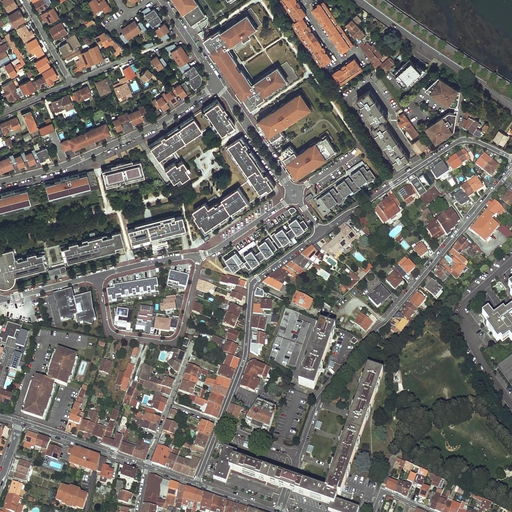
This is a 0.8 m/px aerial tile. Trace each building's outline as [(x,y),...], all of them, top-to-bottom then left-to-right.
[(0,0),(0,1),(0,2),(1,1),(8,14),(17,9),(16,6),(13,0),(0,0)] [(46,0),(39,0),(35,3),(40,10),(49,4),(46,0)] [(98,16),(112,8),(106,0),(88,0),(98,16)] [(174,0),(194,29),(208,20),(195,0),(174,0)] [(295,0),(280,0),(295,21),(291,24),(320,67),(330,60),(328,56),(326,57),(323,53),(321,54),(318,49),(319,47),(320,47),(316,42),(318,41),(314,35),(312,36),(309,31),(308,32),(307,33),(303,27),(305,26),(302,22),(304,20),(301,17),(305,14),(301,7),(299,7),(298,8),(297,9),(292,3),(294,2),(295,1),(295,0)] [(341,0),(337,0),(334,3),(343,13),(344,12),(347,16),(354,11),(351,8),(346,3),(345,4),(341,0)] [(352,45),(323,2),(312,10),(315,13),(316,12),(319,16),(320,16),(322,15),(325,21),(324,22),(323,22),(326,27),(324,28),(329,35),(331,33),(334,38),(335,38),(336,37),(340,42),(338,43),(337,43),(340,48),(339,49),(341,53),(352,45)] [(53,7),(44,13),(47,19),(50,23),(59,17),(53,7)] [(75,10),(81,16),(84,13),(77,7),(75,10)] [(155,9),(152,11),(149,7),(141,12),(144,16),(146,15),(154,27),(152,28),(154,31),(156,30),(161,37),(159,38),(161,42),(170,38),(167,33),(170,31),(165,24),(162,26),(160,23),(163,20),(155,9)] [(262,25),(251,8),(204,40),(207,44),(209,48),(207,49),(224,73),(225,72),(227,75),(229,78),(228,79),(249,111),(298,78),(287,62),(252,85),(241,69),(240,70),(237,65),(238,64),(227,48),(242,38),(244,41),(252,36),(250,33),(262,25)] [(18,9),(8,15),(14,26),(24,20),(18,9)] [(90,17),(84,21),(87,26),(95,21),(90,17)] [(141,21),(138,24),(136,20),(122,30),(124,33),(120,35),(125,43),(129,40),(128,38),(142,29),(143,31),(147,29),(141,21)] [(351,20),(344,25),(349,32),(356,25),(351,20)] [(61,22),(50,29),(56,39),(68,32),(61,22)] [(28,32),(25,24),(16,29),(18,32),(19,33),(22,32),(24,34),(21,36),(24,42),(27,40),(27,39),(34,35),(31,30),(28,32)] [(368,48),(370,46),(367,43),(364,45),(360,40),(359,40),(358,39),(364,33),(357,25),(356,25),(349,32),(356,43),(356,42),(363,52),(365,51),(368,48)] [(103,32),(110,42),(111,44),(113,43),(117,50),(115,52),(116,55),(125,48),(105,31),(103,32)] [(96,36),(98,39),(96,40),(97,43),(106,38),(109,43),(110,42),(103,32),(96,36)] [(8,33),(5,36),(7,40),(12,49),(16,47),(8,33)] [(66,39),(68,42),(65,43),(69,49),(63,52),(64,54),(79,46),(73,35),(66,39)] [(44,53),(35,38),(26,43),(32,53),(34,52),(37,58),(44,53)] [(12,49),(7,40),(1,44),(1,45),(0,45),(0,57),(6,54),(4,49),(8,47),(12,54),(7,57),(7,58),(4,60),(6,64),(17,58),(12,49)] [(90,40),(78,47),(80,51),(87,47),(88,50),(93,47),(90,42),(90,40)] [(65,43),(60,46),(63,52),(69,49),(65,43)] [(180,46),(177,48),(174,45),(165,48),(169,54),(171,53),(180,66),(178,67),(183,74),(184,73),(189,79),(187,81),(193,89),(197,87),(199,85),(200,83),(201,82),(201,80),(201,78),(200,77),(200,76),(198,73),(194,68),(193,66),(190,68),(186,62),(189,60),(186,55),(180,46)] [(377,55),(370,46),(368,48),(370,49),(366,53),(365,51),(363,52),(375,69),(389,58),(387,55),(384,58),(380,53),(377,55)] [(18,52),(16,47),(12,49),(17,58),(19,62),(20,63),(21,66),(22,65),(23,63),(17,53),(18,52)] [(78,47),(68,53),(70,58),(77,53),(81,62),(84,60),(80,51),(78,47)] [(50,65),(45,56),(35,62),(40,71),(50,65)] [(156,57),(150,61),(156,69),(162,65),(164,68),(168,66),(162,58),(159,61),(156,57)] [(19,62),(17,58),(6,64),(6,65),(5,66),(11,76),(16,73),(12,66),(19,62)] [(361,70),(353,59),(346,63),(346,66),(347,67),(347,68),(342,72),(341,70),(340,69),(338,69),(331,73),(338,84),(361,70)] [(388,59),(383,64),(387,69),(392,64),(388,59)] [(76,64),(77,68),(72,70),(74,74),(87,68),(84,61),(84,60),(81,62),(76,64)] [(403,61),(393,69),(386,75),(388,77),(396,71),(397,72),(406,65),(403,61)] [(422,63),(416,68),(419,71),(425,66),(422,63)] [(136,76),(129,66),(124,69),(128,76),(122,79),(122,81),(123,83),(113,87),(118,98),(125,95),(127,98),(131,96),(126,84),(131,82),(130,79),(136,76)] [(52,67),(42,72),(44,76),(48,83),(48,84),(53,81),(52,79),(57,76),(52,67)] [(25,73),(22,68),(17,71),(19,76),(25,73)] [(147,68),(139,77),(143,81),(147,76),(148,77),(150,75),(152,73),(147,68)] [(150,75),(159,84),(163,83),(152,73),(150,75)] [(48,83),(44,76),(35,80),(33,76),(29,78),(34,89),(38,87),(38,88),(48,83)] [(403,76),(397,83),(400,87),(407,81),(403,76)] [(108,77),(95,83),(100,95),(110,91),(107,85),(111,83),(108,77)] [(460,91),(439,77),(426,90),(451,106),(455,107),(458,107),(460,91)] [(15,79),(2,86),(6,93),(19,86),(15,79)] [(34,90),(29,80),(19,85),(24,95),(34,90)] [(187,81),(184,83),(188,88),(190,92),(193,89),(187,81)] [(188,88),(184,83),(180,85),(180,84),(174,88),(173,87),(170,89),(171,90),(165,94),(164,93),(161,95),(162,97),(156,100),(155,99),(152,101),(157,109),(160,107),(162,110),(168,106),(166,103),(169,101),(171,104),(177,100),(175,97),(178,95),(180,98),(186,94),(184,91),(188,88)] [(10,100),(19,95),(19,94),(22,93),(19,86),(6,93),(10,100)] [(86,87),(72,93),(75,102),(90,96),(86,87)] [(375,125),(371,128),(397,167),(400,164),(409,158),(383,120),(387,117),(369,89),(357,98),(375,125)] [(67,95),(51,101),(55,112),(62,109),(61,108),(64,107),(66,106),(67,109),(72,107),(67,95)] [(308,107),(301,97),(300,98),(298,95),(285,104),(285,105),(282,107),(281,106),(277,109),(278,110),(274,112),(274,111),(257,122),(257,123),(270,142),(276,138),(283,133),(280,129),(284,127),(283,126),(287,124),(291,122),(291,121),(295,119),(308,111),(306,108),(308,107)] [(220,135),(228,130),(232,127),(235,125),(227,114),(217,99),(203,109),(220,135)] [(145,111),(143,105),(117,117),(118,119),(112,121),(116,131),(122,128),(120,123),(129,119),(132,124),(143,119),(141,113),(145,111)] [(22,115),(29,132),(37,128),(30,111),(22,115)] [(401,120),(398,123),(401,127),(409,122),(403,113),(399,117),(401,120)] [(454,114),(450,113),(427,128),(436,143),(455,131),(457,114),(454,114)] [(16,117),(0,123),(0,125),(4,134),(6,133),(5,132),(8,131),(8,129),(12,127),(13,130),(20,127),(16,117)] [(201,130),(192,117),(148,147),(158,160),(201,130)] [(463,117),(462,124),(468,128),(474,120),(471,118),(469,117),(467,120),(463,117)] [(49,124),(38,128),(41,134),(54,129),(51,121),(50,119),(48,120),(49,124)] [(474,120),(468,128),(480,136),(483,131),(479,129),(481,126),(479,125),(479,124),(474,120)] [(108,131),(105,124),(60,143),(64,151),(72,148),(73,150),(84,145),(83,143),(92,139),(93,141),(105,136),(104,134),(108,131)] [(407,131),(412,139),(418,135),(413,127),(407,131)] [(499,131),(494,140),(503,145),(508,136),(499,131)] [(28,133),(22,136),(24,142),(31,139),(28,133)] [(285,137),(283,133),(276,138),(278,142),(285,137)] [(242,136),(229,145),(238,159),(240,162),(258,189),(262,195),(276,186),(267,173),(246,142),(242,136)] [(336,151),(327,137),(322,139),(315,143),(316,144),(312,146),(311,146),(305,150),(305,151),(301,153),(298,155),(295,151),(288,156),(282,160),(293,177),(297,174),(298,177),(311,168),(311,167),(314,165),(315,165),(321,161),(325,158),(326,158),(332,154),(332,153),(336,151)] [(419,139),(411,144),(418,153),(426,147),(420,137),(419,138),(419,139)] [(276,138),(270,142),(275,150),(282,160),(288,156),(284,150),(278,142),(276,138)] [(229,145),(227,147),(236,160),(238,159),(229,145)] [(291,145),(284,150),(288,156),(295,151),(291,145)] [(49,155),(46,147),(36,152),(34,150),(31,151),(31,153),(25,155),(24,152),(20,154),(21,155),(14,158),(12,154),(8,156),(9,157),(0,161),(0,171),(0,172),(14,167),(12,163),(16,162),(18,168),(25,165),(24,161),(27,160),(29,165),(36,162),(34,158),(37,157),(40,162),(46,159),(45,157),(49,155)] [(464,150),(455,156),(461,164),(470,159),(472,163),(474,157),(470,152),(467,154),(464,150)] [(484,155),(476,164),(483,170),(491,160),(484,155)] [(455,156),(446,161),(450,168),(447,170),(449,173),(452,171),(453,171),(462,165),(461,164),(455,156)] [(491,160),(483,170),(491,177),(499,167),(491,160)] [(140,161),(132,163),(132,161),(116,165),(117,167),(107,170),(102,171),(106,188),(120,184),(119,182),(124,181),(130,179),(130,181),(138,179),(138,177),(144,176),(140,161)] [(174,163),(164,170),(173,183),(179,178),(181,181),(189,176),(185,169),(187,168),(182,161),(176,165),(174,163)] [(240,162),(238,163),(256,190),(258,189),(240,162)] [(369,184),(377,178),(371,170),(368,172),(364,166),(352,176),(355,181),(353,182),(349,177),(337,186),(340,192),(338,193),(334,188),(317,200),(321,205),(318,207),(324,216),(332,211),(330,208),(338,203),(339,205),(346,200),(345,198),(353,192),(355,194),(361,190),(360,187),(368,181),(369,184)] [(90,172),(86,173),(87,175),(90,189),(91,191),(99,189),(94,171),(90,172)] [(87,175),(79,177),(78,175),(60,180),(61,182),(45,186),(49,200),(57,198),(58,200),(66,198),(65,196),(70,194),(76,193),(76,195),(84,193),(84,191),(90,189),(87,175)] [(416,193),(420,198),(427,194),(414,175),(407,179),(411,185),(416,193)] [(479,176),(468,183),(474,193),(482,188),(480,186),(484,184),(479,176)] [(511,195),(511,186),(506,181),(504,183),(502,186),(507,191),(511,195)] [(468,183),(460,189),(462,191),(467,199),(474,193),(468,183)] [(408,186),(399,192),(407,205),(413,201),(410,197),(414,194),(416,193),(411,185),(409,187),(408,186)] [(250,204),(238,188),(222,199),(223,201),(216,206),(215,204),(209,208),(206,203),(193,211),(197,216),(195,217),(201,226),(201,225),(205,231),(204,231),(206,234),(250,204)] [(434,189),(427,194),(420,198),(422,200),(425,206),(426,207),(440,198),(439,195),(434,189)] [(30,204),(27,190),(15,194),(14,191),(5,193),(6,196),(0,197),(0,212),(2,212),(2,214),(18,210),(17,208),(30,204)] [(462,191),(453,197),(459,206),(461,207),(462,207),(469,202),(467,199),(462,191)] [(511,195),(507,191),(500,199),(508,207),(511,203),(511,195)] [(385,202),(378,208),(383,214),(385,212),(390,219),(399,212),(393,204),(398,201),(393,194),(384,201),(385,202)] [(489,208),(486,211),(493,218),(494,218),(496,215),(499,217),(504,211),(494,201),(492,204),(489,202),(487,204),(486,206),(489,208)] [(383,214),(378,208),(376,209),(386,222),(388,221),(383,214)] [(445,234),(446,235),(453,231),(450,226),(453,224),(454,224),(455,224),(455,223),(455,222),(453,218),(456,216),(452,210),(441,217),(442,219),(437,222),(445,234)] [(486,211),(470,231),(484,243),(498,227),(491,221),(493,218),(486,211)] [(135,228),(135,230),(139,229),(138,227),(146,225),(153,223),(159,222),(160,224),(163,223),(162,221),(170,219),(170,221),(174,220),(173,218),(173,215),(134,225),(135,228)] [(127,230),(130,243),(150,238),(156,236),(184,229),(181,216),(173,218),(174,220),(170,221),(170,219),(162,221),(163,223),(160,224),(159,222),(153,223),(146,225),(138,227),(139,229),(135,230),(135,228),(127,230)] [(460,222),(456,216),(453,218),(455,222),(455,223),(455,224),(454,224),(453,224),(450,226),(453,231),(455,228),(454,226),(460,222)] [(270,236),(279,247),(308,227),(303,220),(299,223),(295,217),(288,223),(292,228),(285,233),(281,227),(270,236)] [(430,227),(426,229),(435,241),(445,234),(437,222),(434,218),(427,223),(430,227)] [(337,229),(341,233),(349,242),(351,244),(359,236),(362,240),(366,236),(364,234),(361,230),(357,233),(352,228),(350,230),(344,224),(337,229)] [(504,227),(503,226),(498,231),(510,242),(511,239),(511,234),(508,231),(504,227)] [(184,229),(156,236),(157,239),(185,232),(184,229)] [(66,260),(123,245),(120,231),(111,233),(112,236),(102,238),(101,236),(95,237),(91,239),(87,240),(87,242),(77,245),(77,242),(68,244),(69,247),(65,248),(65,245),(59,247),(63,261),(66,260)] [(325,245),(320,249),(331,258),(349,242),(341,233),(326,246),(325,245)] [(257,245),(261,250),(255,255),(251,250),(243,255),(247,261),(244,263),(249,270),(277,249),(268,237),(257,245)] [(150,238),(130,243),(131,246),(151,241),(150,238)] [(462,238),(452,250),(459,256),(465,248),(463,246),(466,242),(462,238)] [(420,245),(413,250),(420,258),(427,253),(426,251),(430,249),(424,239),(419,242),(420,245)] [(405,249),(409,246),(404,240),(400,243),(405,249)] [(473,243),(469,247),(475,253),(479,249),(473,243)] [(306,250),(301,255),(310,261),(312,263),(313,261),(311,259),(312,258),(313,258),(317,253),(316,252),(320,249),(316,244),(308,249),(306,250)] [(124,248),(123,245),(66,260),(66,263),(124,248)] [(491,262),(497,257),(503,250),(498,246),(487,258),(491,262)] [(456,258),(463,264),(466,261),(459,256),(452,250),(450,253),(453,256),(452,257),(449,254),(448,256),(453,261),(456,258)] [(45,266),(48,265),(44,251),(39,252),(39,254),(36,255),(35,253),(26,255),(27,258),(17,260),(16,258),(15,258),(13,251),(0,254),(0,286),(3,288),(4,288),(8,287),(11,286),(14,283),(15,279),(15,276),(14,274),(14,273),(45,266)] [(228,265),(224,268),(225,270),(232,272),(244,263),(235,252),(224,260),(228,265)] [(297,258),(290,262),(304,271),(306,270),(304,269),(310,261),(301,255),(297,258)] [(405,258),(395,268),(403,276),(406,273),(408,275),(415,268),(405,258)] [(453,261),(457,264),(453,269),(454,270),(452,273),(451,270),(446,265),(444,268),(455,278),(465,266),(463,264),(456,258),(453,261)] [(288,264),(285,266),(287,267),(286,270),(282,267),(280,269),(289,274),(297,279),(298,278),(293,275),(294,274),(292,273),(293,271),(297,274),(299,273),(303,276),(306,272),(304,271),(290,262),(288,264)] [(49,275),(66,271),(64,265),(47,269),(49,275)] [(370,265),(363,271),(367,274),(373,268),(370,265)] [(45,268),(45,266),(14,273),(14,274),(15,276),(45,268)] [(465,266),(455,278),(456,280),(460,276),(459,275),(466,267),(465,266)] [(438,271),(436,274),(435,273),(434,275),(439,279),(442,276),(445,279),(447,277),(444,274),(446,272),(440,267),(437,270),(438,271)] [(403,276),(395,268),(393,270),(402,279),(403,277),(403,276)] [(280,269),(275,273),(286,279),(289,274),(280,269)] [(186,288),(189,276),(185,275),(184,278),(181,277),(182,274),(170,271),(167,283),(186,288)] [(339,288),(344,292),(347,288),(350,291),(360,279),(351,272),(339,288)] [(394,273),(386,281),(395,290),(403,282),(394,273)] [(272,275),(268,278),(283,286),(285,281),(272,275)] [(222,277),(220,282),(227,284),(227,283),(243,287),(244,282),(227,277),(226,278),(222,277)] [(268,278),(262,282),(284,294),(287,288),(283,286),(268,278)] [(111,289),(107,290),(109,302),(117,301),(116,298),(159,291),(157,279),(153,280),(153,283),(150,283),(150,280),(146,281),(146,284),(143,284),(142,282),(138,282),(139,285),(135,286),(135,283),(131,283),(131,286),(128,287),(127,284),(123,284),(124,287),(121,288),(120,285),(114,286),(115,292),(111,292),(111,289)] [(197,280),(195,290),(203,293),(206,294),(208,288),(212,289),(213,286),(203,282),(197,280)] [(442,290),(432,281),(425,289),(435,298),(442,290)] [(511,283),(507,287),(511,293),(509,295),(511,299),(511,307),(503,314),(501,311),(492,318),(486,311),(481,315),(487,324),(485,326),(492,336),(496,342),(499,340),(501,342),(507,338),(510,342),(511,341),(511,325),(508,320),(511,316),(511,283)] [(381,286),(368,299),(377,308),(386,300),(384,298),(388,294),(381,286)] [(236,288),(233,294),(243,297),(245,298),(246,292),(236,288)] [(263,297),(264,290),(256,289),(255,296),(263,297)] [(65,292),(55,294),(59,311),(58,311),(61,319),(76,316),(78,322),(80,322),(80,324),(83,323),(94,321),(96,320),(94,311),(91,294),(74,298),(72,290),(70,291),(71,294),(66,296),(65,292)] [(232,293),(230,298),(241,303),(243,297),(233,294),(232,293)] [(298,293),(293,303),(308,311),(313,301),(298,293)] [(417,294),(409,303),(417,310),(425,300),(417,294)] [(174,297),(159,300),(161,311),(176,309),(174,297)] [(261,301),(260,310),(270,310),(270,302),(261,301)] [(203,306),(192,302),(190,310),(200,314),(203,306)] [(407,308),(401,315),(408,321),(413,316),(418,310),(417,310),(409,303),(406,307),(407,308)] [(326,304),(316,314),(322,318),(333,307),(326,304)] [(139,306),(138,320),(152,321),(153,307),(139,306)] [(230,306),(228,311),(226,311),(225,312),(219,310),(218,312),(223,313),(237,319),(241,309),(230,306)] [(285,307),(266,360),(293,369),(309,327),(298,318),(300,312),(285,307)] [(225,319),(223,325),(233,329),(236,323),(243,326),(243,321),(237,319),(223,313),(221,318),(225,319)] [(376,319),(371,315),(368,320),(362,314),(355,323),(365,331),(373,323),(376,319)] [(399,314),(391,324),(401,332),(409,322),(408,321),(401,315),(399,314)] [(175,332),(177,320),(155,316),(153,328),(175,332)] [(252,322),(251,328),(263,331),(266,320),(252,317),(252,322)] [(22,326),(8,322),(5,332),(1,331),(0,334),(0,338),(3,339),(1,342),(6,344),(8,337),(14,338),(17,330),(20,331),(22,326)] [(339,323),(338,326),(350,331),(352,325),(347,322),(346,325),(339,323)] [(320,324),(299,384),(314,389),(318,378),(330,344),(335,329),(320,324)] [(228,331),(226,339),(235,343),(239,333),(222,327),(220,331),(224,333),(225,330),(228,331)] [(21,330),(20,331),(16,345),(22,347),(24,348),(26,342),(29,333),(27,332),(21,330)] [(254,339),(254,341),(257,342),(257,346),(262,346),(263,339),(264,339),(265,335),(258,333),(257,339),(254,339)] [(212,342),(221,346),(219,352),(222,353),(223,352),(233,356),(237,346),(214,337),(212,342)] [(254,341),(251,341),(250,351),(250,352),(258,357),(258,351),(261,351),(262,346),(257,346),(257,342),(254,341)] [(77,356),(59,349),(58,353),(56,357),(54,363),(61,365),(59,371),(52,368),(51,372),(50,376),(49,380),(36,376),(35,379),(32,389),(38,392),(36,396),(30,394),(24,413),(42,419),(54,385),(56,386),(53,395),(54,395),(58,383),(67,386),(68,383),(76,359),(77,356)] [(182,360),(185,352),(177,349),(176,353),(174,354),(172,360),(168,362),(174,370),(178,372),(180,365),(179,364),(179,362),(181,363),(182,360)] [(20,354),(15,352),(10,369),(17,371),(18,367),(25,369),(27,364),(21,362),(20,362),(22,354),(20,354)] [(227,358),(224,365),(219,363),(218,366),(221,367),(234,372),(237,366),(239,360),(225,354),(224,357),(227,358)] [(511,354),(495,367),(511,389),(511,354)] [(78,359),(76,359),(68,383),(70,384),(78,359)] [(103,359),(99,371),(108,374),(112,362),(103,359)] [(61,365),(54,363),(52,362),(50,367),(52,368),(59,371),(61,365)] [(247,368),(242,381),(257,386),(259,381),(255,380),(256,378),(259,377),(265,379),(270,369),(253,362),(251,363),(254,370),(252,371),(251,369),(247,368)] [(145,363),(142,370),(149,373),(152,365),(145,363)] [(121,385),(120,389),(125,391),(133,367),(128,365),(125,374),(121,385)] [(186,370),(185,375),(195,378),(195,377),(199,378),(201,373),(207,375),(208,373),(188,365),(186,370)] [(221,367),(218,376),(220,377),(231,381),(233,377),(234,372),(221,367)] [(296,480),(292,492),(331,505),(329,511),(331,511),(358,511),(360,508),(350,505),(353,494),(342,490),(383,374),(367,369),(365,377),(355,404),(351,415),(346,431),(343,440),(337,456),(333,467),(328,483),(325,490),(306,484),(297,481),(296,480)] [(142,370),(139,379),(144,381),(146,381),(149,373),(142,370)] [(121,385),(125,374),(120,372),(116,384),(121,385)] [(195,378),(185,375),(184,377),(182,382),(195,387),(198,380),(195,378)] [(6,377),(0,394),(0,403),(2,405),(3,403),(9,405),(12,395),(3,392),(7,377),(6,377)] [(164,378),(163,383),(161,382),(159,381),(158,384),(157,384),(158,380),(152,378),(150,383),(171,389),(174,381),(170,380),(171,378),(167,377),(166,379),(164,378)] [(220,377),(216,387),(227,391),(229,386),(231,381),(220,377)] [(35,379),(33,378),(21,412),(24,413),(30,394),(32,389),(35,379)] [(144,381),(142,387),(155,391),(159,393),(159,392),(162,393),(169,395),(171,389),(150,383),(146,381),(144,381)] [(242,381),(240,387),(255,393),(257,386),(242,381)] [(129,389),(124,404),(129,406),(132,399),(134,392),(135,389),(137,383),(133,382),(131,389),(129,389)] [(181,384),(178,391),(189,395),(192,396),(195,387),(182,382),(181,384)] [(212,385),(204,382),(203,384),(213,388),(211,393),(224,398),(226,395),(227,391),(216,387),(212,385)] [(56,386),(54,385),(42,419),(45,420),(53,395),(56,386)] [(155,391),(152,402),(154,403),(153,407),(158,409),(160,403),(165,405),(167,400),(161,398),(162,393),(159,392),(159,393),(155,391)] [(211,393),(208,401),(199,397),(199,399),(221,407),(223,403),(224,398),(211,393)] [(79,394),(69,421),(79,425),(81,420),(76,418),(79,412),(83,400),(81,399),(82,395),(79,394)] [(208,405),(204,414),(216,418),(218,413),(221,407),(199,399),(196,398),(195,400),(194,403),(203,406),(204,403),(208,405)] [(132,399),(129,406),(136,408),(139,402),(135,400),(132,399)] [(145,409),(143,418),(139,417),(143,407),(140,405),(135,418),(157,425),(158,422),(160,418),(152,416),(153,411),(145,409)] [(231,406),(227,416),(237,420),(241,410),(231,406)] [(107,427),(104,439),(109,441),(115,423),(111,422),(112,420),(114,421),(117,412),(113,410),(108,424),(107,427)] [(85,414),(79,412),(76,418),(81,420),(82,420),(85,414)] [(98,415),(90,412),(88,416),(91,421),(90,424),(94,425),(95,425),(97,419),(98,415)] [(131,417),(130,419),(137,421),(135,425),(145,429),(145,430),(155,433),(156,429),(157,425),(135,418),(131,417)] [(249,417),(247,422),(259,427),(261,421),(249,417)] [(95,425),(89,441),(91,442),(93,437),(95,438),(95,437),(102,439),(105,429),(97,426),(99,420),(97,419),(95,425)] [(201,424),(199,431),(197,430),(196,432),(209,437),(211,432),(214,425),(199,420),(198,423),(201,424)] [(83,421),(79,432),(81,432),(81,434),(88,436),(89,435),(91,435),(94,425),(90,424),(83,421)] [(166,425),(163,431),(173,435),(177,425),(167,421),(166,425)] [(104,439),(101,446),(119,452),(123,438),(124,436),(126,429),(127,428),(122,426),(119,436),(117,435),(115,443),(109,441),(104,439)] [(196,437),(193,446),(196,447),(204,450),(207,443),(209,437),(196,432),(194,431),(193,435),(196,437)] [(28,432),(23,446),(29,448),(30,444),(36,445),(39,436),(28,432)] [(39,436),(36,445),(35,446),(41,449),(42,447),(45,438),(39,436)] [(45,438),(42,447),(44,448),(41,458),(44,458),(45,456),(51,440),(45,438)] [(123,438),(119,452),(131,456),(136,445),(133,444),(132,447),(126,445),(127,442),(128,439),(125,438),(123,438)] [(136,445),(131,456),(144,461),(150,444),(138,439),(136,445)] [(194,451),(196,447),(193,446),(183,442),(181,447),(184,448),(184,446),(191,448),(190,450),(194,452),(194,451)] [(49,445),(46,456),(45,456),(44,458),(44,460),(46,461),(47,456),(58,460),(61,450),(49,445)] [(158,446),(151,463),(165,468),(172,449),(173,447),(171,446),(169,450),(158,446)] [(81,468),(83,468),(85,469),(86,471),(89,472),(90,471),(94,472),(97,473),(98,469),(100,457),(98,456),(74,448),(72,455),(69,464),(77,466),(76,468),(79,469),(81,468)] [(218,464),(213,478),(225,483),(229,473),(277,490),(280,491),(281,488),(285,476),(280,474),(262,468),(243,461),(234,458),(237,452),(224,448),(218,464)] [(172,449),(165,468),(172,470),(177,458),(179,452),(172,449)] [(101,475),(100,482),(111,484),(114,471),(108,470),(109,468),(103,467),(102,467),(105,459),(100,457),(98,469),(103,470),(101,475)] [(177,458),(172,470),(182,474),(193,478),(199,464),(200,460),(193,457),(191,462),(177,458)] [(21,461),(15,478),(25,481),(30,466),(32,467),(33,465),(21,461)] [(406,463),(403,470),(404,471),(404,472),(405,473),(407,469),(411,471),(413,466),(406,463)] [(138,471),(125,466),(122,475),(135,480),(138,471)] [(418,486),(422,487),(423,486),(428,473),(413,466),(411,471),(407,481),(412,483),(412,484),(413,484),(413,485),(414,485),(415,485),(415,484),(418,485),(418,486)] [(149,475),(143,505),(164,510),(166,503),(157,501),(159,494),(161,495),(162,494),(167,496),(171,482),(149,475)] [(292,492),(296,480),(293,479),(289,478),(285,476),(281,488),(285,489),(289,491),(292,492)] [(433,480),(431,485),(434,487),(438,488),(440,489),(444,480),(434,476),(433,480)] [(388,480),(385,488),(390,491),(395,493),(398,483),(388,480)] [(117,481),(116,488),(123,490),(125,482),(117,481)] [(398,483),(395,493),(398,494),(402,496),(406,484),(399,481),(398,483)] [(13,482),(9,493),(19,497),(23,485),(13,482)] [(179,485),(171,482),(167,496),(176,498),(179,485)] [(406,484),(402,496),(407,498),(411,486),(406,484)] [(179,485),(176,498),(175,502),(173,508),(177,508),(176,511),(180,511),(182,506),(186,487),(179,485)] [(61,486),(56,501),(63,503),(63,505),(66,506),(69,505),(72,506),(73,506),(73,508),(77,510),(77,508),(84,510),(89,496),(79,492),(80,490),(73,488),(72,490),(61,486)] [(422,487),(419,497),(426,499),(428,492),(429,489),(423,486),(422,487)] [(197,491),(186,487),(182,506),(183,506),(183,505),(187,506),(188,503),(190,503),(188,508),(186,511),(191,511),(192,510),(197,491)] [(441,496),(435,511),(437,511),(442,511),(446,503),(451,488),(449,487),(447,493),(446,492),(444,497),(441,496)] [(458,487),(456,492),(464,496),(466,491),(458,487)] [(197,491),(192,510),(195,511),(198,503),(201,504),(204,494),(197,491)] [(119,498),(118,501),(127,504),(129,499),(131,499),(132,495),(121,492),(120,496),(119,496),(118,497),(119,498)] [(18,503),(21,497),(19,497),(9,493),(5,504),(8,505),(6,508),(10,510),(16,511),(21,511),(24,505),(18,503)] [(204,494),(201,504),(200,511),(202,511),(210,511),(214,497),(204,494)] [(434,497),(430,508),(435,511),(441,496),(441,495),(437,494),(436,497),(434,497)] [(391,497),(387,496),(385,501),(392,504),(394,499),(391,497)] [(214,497),(210,511),(224,511),(227,502),(214,497)] [(483,499),(481,507),(488,510),(491,503),(483,499)] [(175,502),(166,500),(166,503),(164,510),(168,511),(169,506),(173,508),(175,502)] [(452,505),(449,511),(458,511),(460,507),(454,504),(455,502),(453,501),(452,505)] [(224,511),(233,511),(235,504),(227,502),(224,511)] [(446,503),(442,511),(449,511),(452,505),(446,503)]
